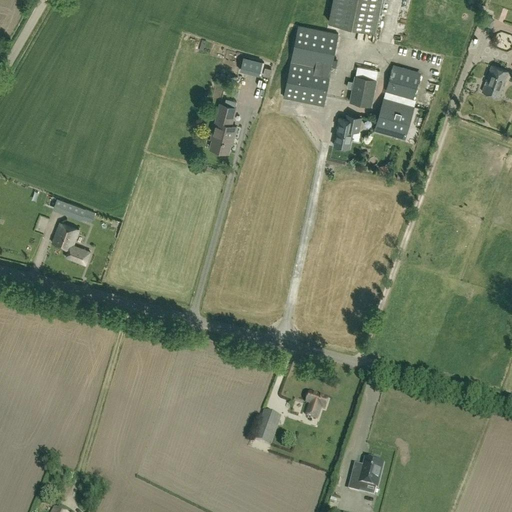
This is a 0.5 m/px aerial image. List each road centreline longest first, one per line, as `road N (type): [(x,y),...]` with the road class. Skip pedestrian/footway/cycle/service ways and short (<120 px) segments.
road 1 (tertiary): [(511,403),(0,271)]
road 2 (unknown): [(360,364),(475,39)]
